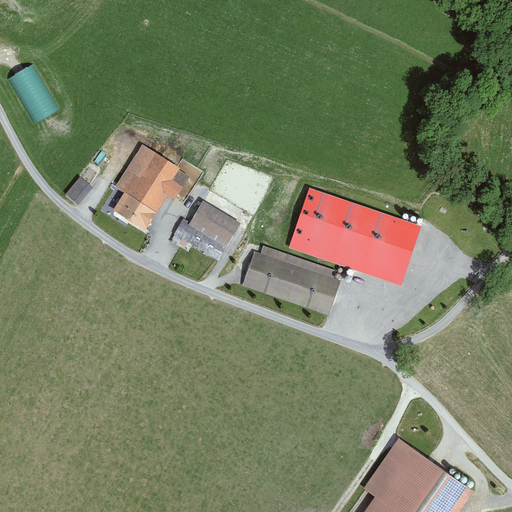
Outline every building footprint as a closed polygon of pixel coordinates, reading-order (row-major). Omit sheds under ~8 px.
[(28,108),(52,94),(33,60),(9,74),(28,108)] [(183,165),(146,143),(119,187),(127,192),(116,211),(148,231),(171,193),(182,200),(190,186),(176,177),(183,165)] [(93,186),(80,175),(66,192),(78,203),(93,186)] [(422,224),(309,185),(288,246),(401,285),(422,224)] [(242,221),(208,201),(194,226),(184,220),(174,237),(218,262),(242,221)] [(331,277),(333,270),(265,246),(262,254),(256,252),(244,287),(328,317),(341,280),(331,277)] [(457,511),(474,489),(400,437),(365,486),(377,495),(364,511),(457,511)]
